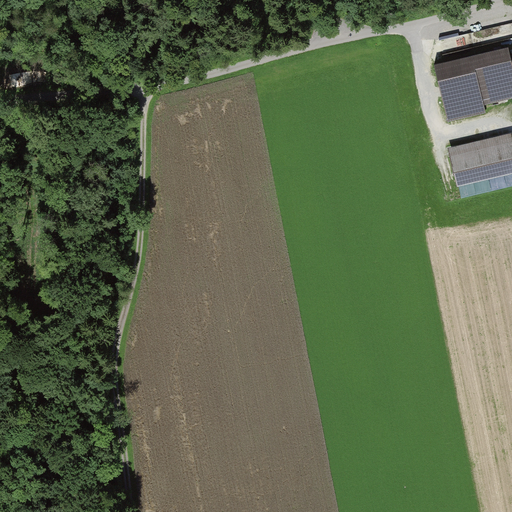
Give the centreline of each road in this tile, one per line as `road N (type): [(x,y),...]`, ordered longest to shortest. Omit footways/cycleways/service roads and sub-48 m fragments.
road 1 (track): [(146,87),(137,268),(117,355),(132,511)]
road 2 (track): [(411,25),(188,80),(0,102)]
